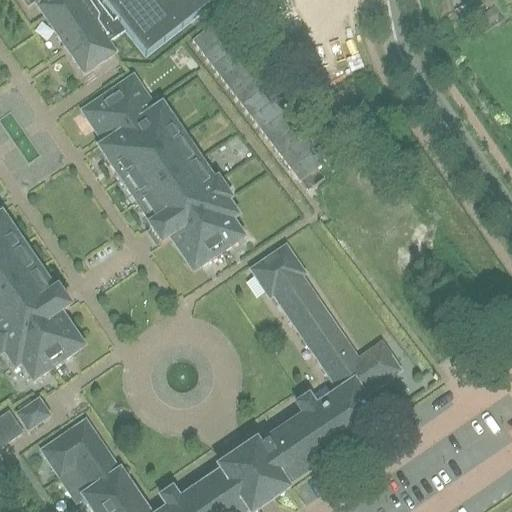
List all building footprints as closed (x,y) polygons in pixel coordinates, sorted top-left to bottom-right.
[(20,0),(28,10),(36,4),(38,6),(35,8),(39,14),(43,11),(84,75),(110,58),(103,47),(125,31),(146,57),(218,0),(20,0)] [(222,19),(192,41),(202,54),(232,31),(222,19)] [(232,31),(202,54),(211,67),(242,44),(232,31)] [(50,43),(72,76),(80,71),(59,37),(50,43)] [(235,49),(211,67),(221,80),(245,62),(235,49)] [(245,62),(221,80),(231,93),(255,74),(245,62)] [(255,74),(231,93),(240,105),(264,87),(255,74)] [(105,146),(99,151),(151,227),(148,230),(160,248),(170,242),(192,274),(242,241),(230,223),(236,219),(226,204),(229,201),(217,182),(213,185),(161,109),(155,113),(133,80),(83,114),(105,146)] [(264,87),(240,105),(250,118),(274,100),(264,87)] [(274,100),(250,118),(260,131),(284,113),(274,100)] [(284,113),(260,131),(269,144),(293,126),(284,113)] [(293,126),(269,144),(279,156),(303,138),(293,126)] [(303,138),(279,156),(289,169),(313,151),(303,138)] [(336,177),(317,190),(430,355),(448,342),(455,352),(487,330),(480,320),(499,308),(386,143),(368,156),(361,146),(329,168),(336,177)] [(313,151),(289,169),(298,182),(322,164),(313,151)] [(0,356),(0,357),(4,355),(14,370),(20,366),(32,383),(82,350),(59,316),(67,310),(52,288),(50,290),(1,218),(0,218),(0,356)] [(88,227),(94,241),(115,232),(109,218),(88,227)] [(83,500),(91,511),(263,511),(271,507),(291,493),(287,487),(380,424),(363,398),(400,373),(381,346),(358,362),(301,278),(304,276),(285,249),(250,273),(269,300),(272,298),(338,395),(316,410),(308,398),(295,407),(303,418),(258,449),(255,446),(237,458),(218,471),(221,475),(180,503),(172,491),(159,500),(167,511),(165,511),(145,511),(117,470),(116,471),(84,424),(41,453),(76,505),(83,500)] [(118,295),(139,282),(134,273),(113,286),(118,295)] [(148,292),(132,293),(133,311),(149,310),(148,292)] [(511,435),(511,398),(469,422),(485,451),(511,435)] [(39,400),(14,417),(27,436),(51,419),(39,400)] [(0,449),(20,436),(7,417),(0,422),(0,449)] [(449,511),(472,511),(493,501),(487,488),(448,509),(449,511)]
